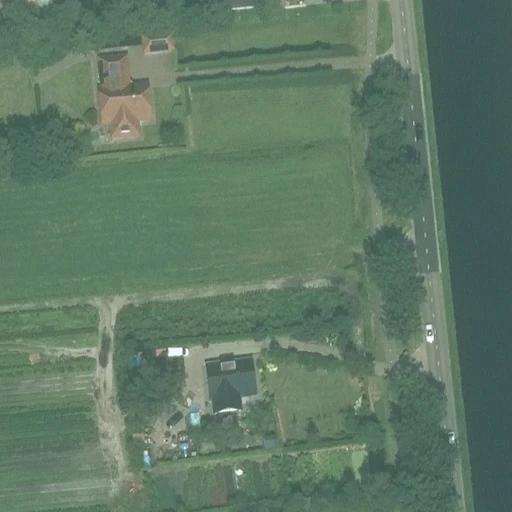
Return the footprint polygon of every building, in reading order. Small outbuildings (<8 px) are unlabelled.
[(171,38),(142,41),(144,55),(172,52),(171,38)] [(125,60),(99,63),(102,93),(99,93),(102,125),(110,124),(112,139),(137,137),(136,122),(150,121),(147,89),(132,90),(127,86),(125,60)] [(0,154),(23,153),(21,130),(0,131),(0,154)] [(152,387),(185,383),(180,358),(149,363),(152,387)] [(211,402),(254,397),(250,363),(233,365),(233,364),(206,368),(211,402)]
